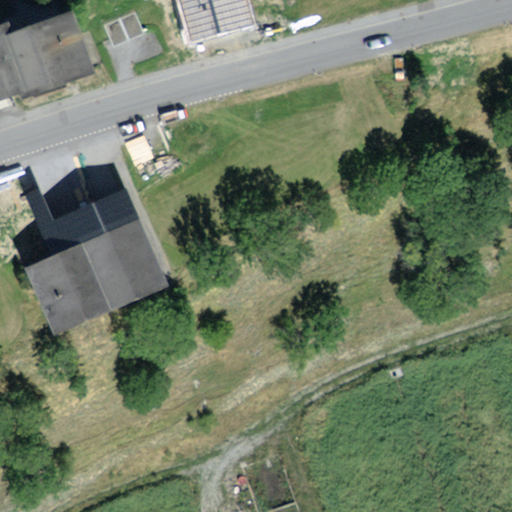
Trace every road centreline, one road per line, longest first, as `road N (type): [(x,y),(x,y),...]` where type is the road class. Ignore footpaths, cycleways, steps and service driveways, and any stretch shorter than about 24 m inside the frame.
road 1 (tertiary): [(0,148),(172,93),(511,4)]
road 2 (track): [(215,511),(221,466),(287,408),(381,361),(511,319)]
